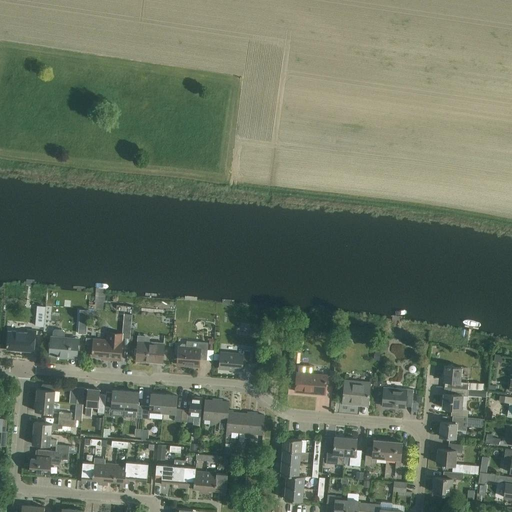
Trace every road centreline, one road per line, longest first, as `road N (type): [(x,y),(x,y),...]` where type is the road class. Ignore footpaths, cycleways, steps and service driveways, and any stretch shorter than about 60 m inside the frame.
road 1 (residential): [(427,424),(300,414),(242,385),(25,369)]
road 2 (residential): [(155,511),(149,499),(19,485),(25,369)]
